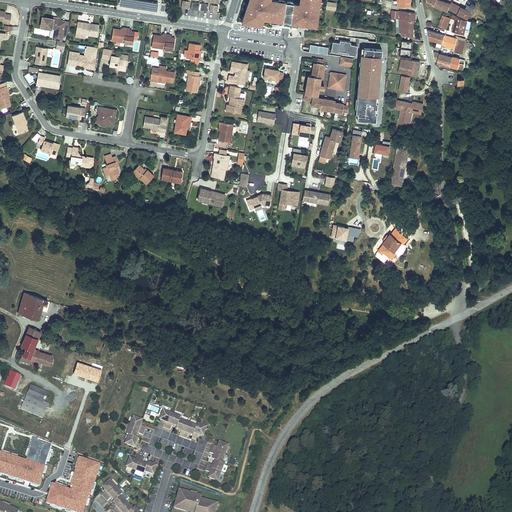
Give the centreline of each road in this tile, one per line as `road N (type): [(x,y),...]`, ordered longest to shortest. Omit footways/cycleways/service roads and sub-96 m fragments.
road 1 (residential): [(457,318),(460,268),(440,181),(441,108),(420,0)]
road 2 (residential): [(126,142),(45,125),(14,73),(27,0)]
road 3 (unclassified): [(424,511),(460,395),(457,318)]
road 4 (residential): [(36,0),(223,32)]
road 5 (residential): [(223,32),(200,156)]
